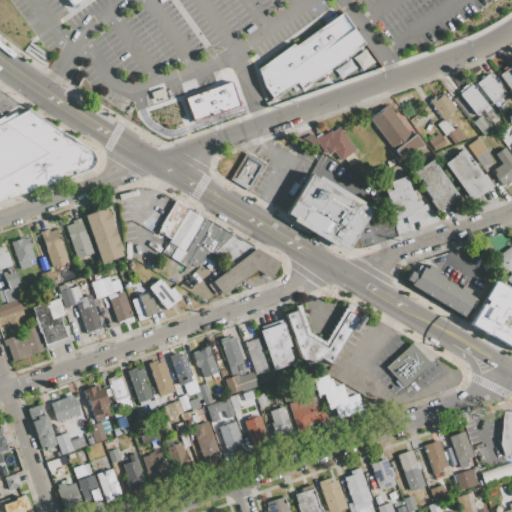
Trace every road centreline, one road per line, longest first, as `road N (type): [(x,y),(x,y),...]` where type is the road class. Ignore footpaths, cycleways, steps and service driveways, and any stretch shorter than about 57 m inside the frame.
road 1 (residential): [(0,391),(511,212)]
road 2 (residential): [(511,32),(156,165)]
road 3 (residential): [(161,511),(511,379)]
road 4 (residential): [(0,220),(156,165)]
road 5 (secondary): [(156,165),(30,82)]
road 6 (residential): [(0,369),(51,511)]
road 7 (secondary): [(201,192),(307,255)]
